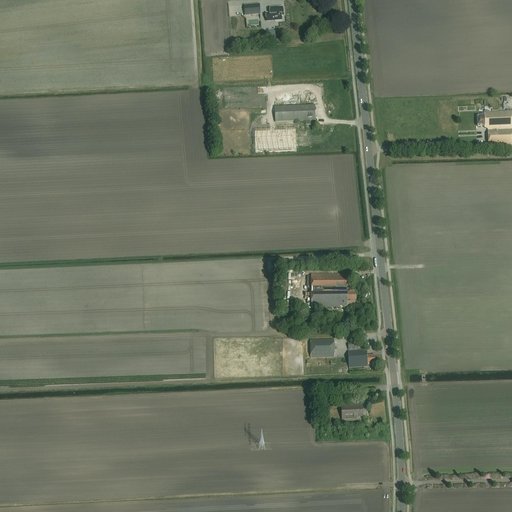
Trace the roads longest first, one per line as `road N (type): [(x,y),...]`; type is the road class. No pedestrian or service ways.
road 1 (secondary): [(401,511),(352,0)]
road 2 (track): [(0,94),(194,81)]
